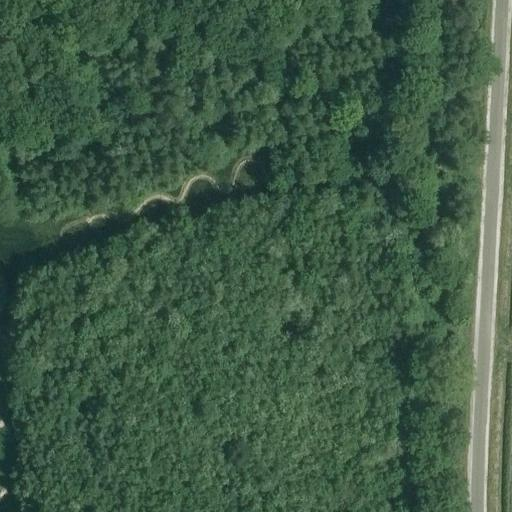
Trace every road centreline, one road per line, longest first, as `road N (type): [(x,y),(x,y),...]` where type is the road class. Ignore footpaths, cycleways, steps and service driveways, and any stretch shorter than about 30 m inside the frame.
road 1 (unclassified): [(478,511),(502,0)]
road 2 (track): [(493,175),(264,182),(23,262),(0,259)]
